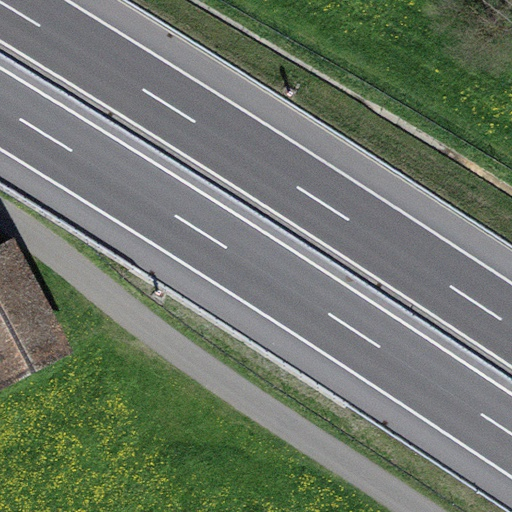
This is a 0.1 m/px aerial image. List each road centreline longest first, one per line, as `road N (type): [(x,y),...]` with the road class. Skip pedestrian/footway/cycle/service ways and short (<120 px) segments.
road 1 (motorway): [(0,108),(511,438)]
road 2 (motorway): [(511,329),(0,3)]
road 3 (unclassified): [(0,212),(186,353),(421,511)]
